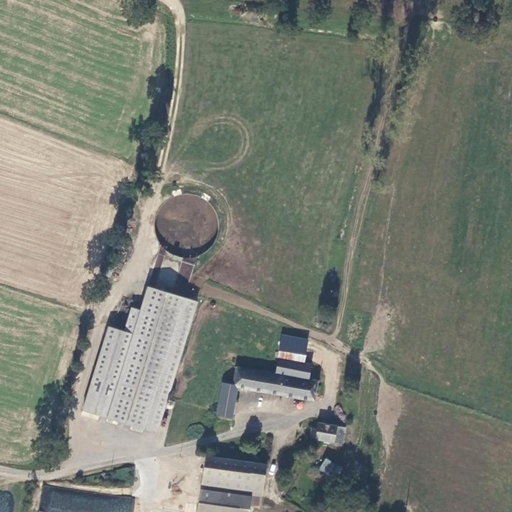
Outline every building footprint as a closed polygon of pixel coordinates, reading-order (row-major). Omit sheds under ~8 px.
[(153,435),(192,302),(144,287),(136,311),(127,309),(120,333),(105,328),(79,413),(153,435)] [(280,334),(276,357),(300,362),(304,339),(280,334)] [(300,362),(276,357),(273,372),(222,364),(214,414),(229,417),(235,387),(312,400),(315,381),(306,379),(309,364),(300,362)] [(308,438),(332,442),(334,426),(317,423),(316,428),(310,427),(308,438)] [(265,464),(204,457),(195,511),(248,511),(249,506),(259,508),(265,464)] [(341,481),(346,471),(324,460),(318,470),(341,481)] [(132,511),(134,499),(43,490),(41,511),(38,510),(37,511),(132,511)]
